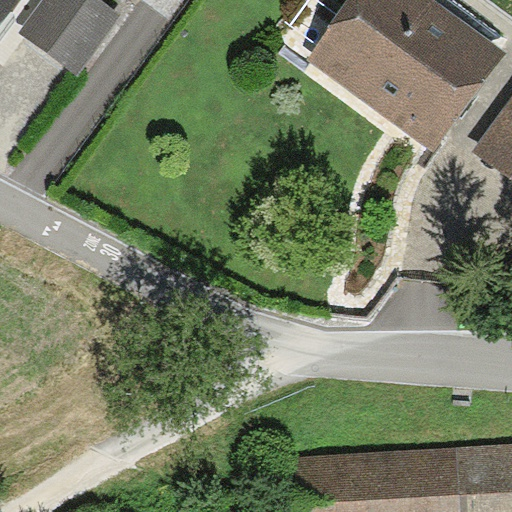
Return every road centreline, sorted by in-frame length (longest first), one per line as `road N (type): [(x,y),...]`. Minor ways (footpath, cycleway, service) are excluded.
road 1 (residential): [(511,363),(389,364),(274,342),(0,199)]
road 2 (track): [(21,511),(226,386),(274,342)]
